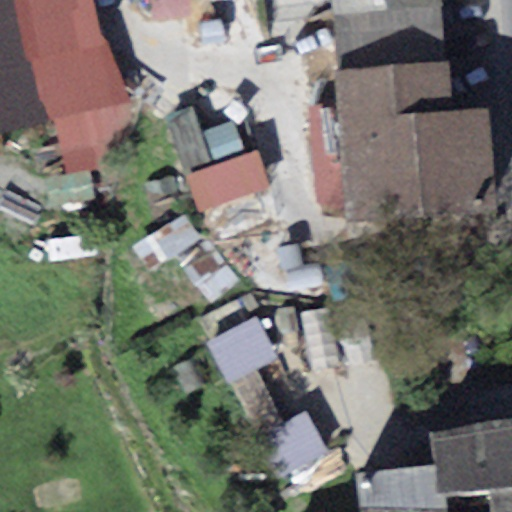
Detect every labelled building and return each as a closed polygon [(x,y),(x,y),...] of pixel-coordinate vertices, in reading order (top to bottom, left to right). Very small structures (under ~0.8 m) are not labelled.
[(17,0),(31,61),(37,60),(102,46),(92,0),(17,0)] [(154,0),(155,19),(192,16),(191,0),(154,0)] [(333,0),(339,71),(450,63),(443,0),(333,0)] [(58,120),(72,176),(120,165),(134,106),(110,45),(102,46),(37,60),(51,121),(58,120)] [(351,222),(501,212),(492,110),(456,112),(450,63),(339,71),(351,222)] [(196,108),(169,118),(188,176),(216,167),(196,108)] [(228,155),(258,146),(248,115),(218,125),(228,155)] [(188,176),(202,215),(207,212),(263,193),(270,189),(259,152),(216,167),(188,176)] [(219,244),(274,225),(263,193),(207,212),(219,244)] [(212,304),(243,281),(210,242),(180,262),(212,304)] [(288,368),(316,369),(318,308),(291,307),(288,368)] [(256,319),(208,344),(230,385),(278,359),(256,319)] [(213,383),(199,355),(175,367),(190,395),(213,383)] [(243,402),(254,424),(275,413),(264,391),(243,402)] [(282,482),(332,456),(308,412),(258,438),(282,482)] [(490,495),(511,491),(511,419),(485,423),(435,432),(440,466),(444,498),(490,495)] [(363,511),(447,511),(444,498),(440,466),(359,472),(363,511)] [(511,511),(511,491),(490,495),(492,511),(511,511)]
